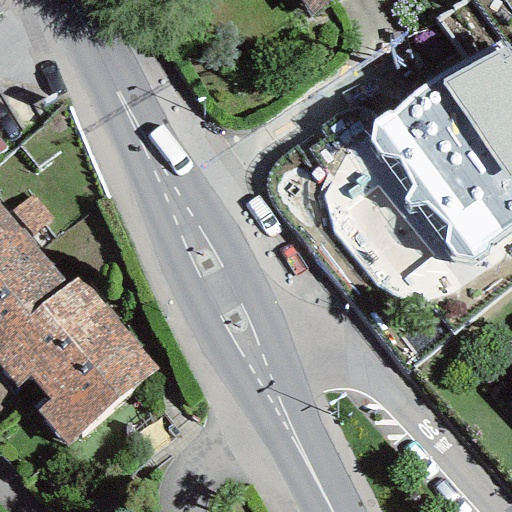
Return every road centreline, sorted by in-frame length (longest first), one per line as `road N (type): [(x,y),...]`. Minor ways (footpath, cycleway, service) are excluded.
road 1 (tertiary): [(70,0),(247,346)]
road 2 (residential): [(247,346),(312,348),(357,364),(505,511)]
road 3 (unknown): [(157,174),(351,77),(402,42)]
road 4 (tertiary): [(247,346),(330,511)]
